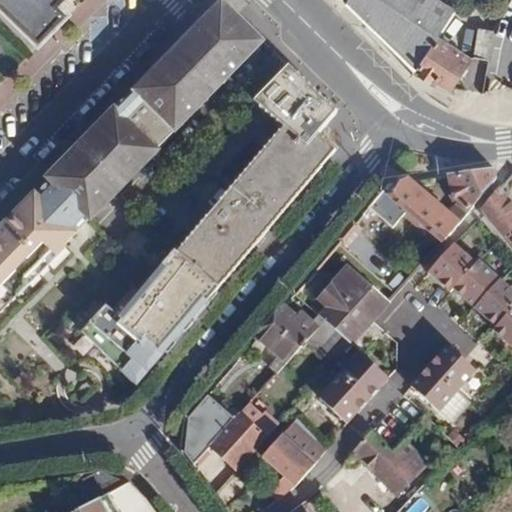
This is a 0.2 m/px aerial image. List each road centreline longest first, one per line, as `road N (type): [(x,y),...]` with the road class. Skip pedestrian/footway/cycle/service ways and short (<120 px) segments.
road 1 (tertiary): [(397,132),(135,436)]
road 2 (residential): [(408,286),(440,343),(330,471),(277,511)]
road 3 (residential): [(0,176),(174,0)]
road 4 (residential): [(135,436),(0,453)]
